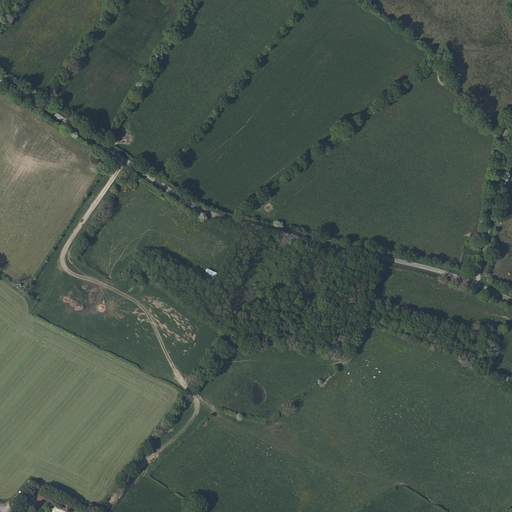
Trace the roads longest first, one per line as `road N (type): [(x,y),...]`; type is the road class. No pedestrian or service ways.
road 1 (unclassified): [(511,302),(476,283),(205,212),(0,78)]
road 2 (track): [(476,283),(511,125)]
road 3 (track): [(124,159),(60,258),(75,278)]
